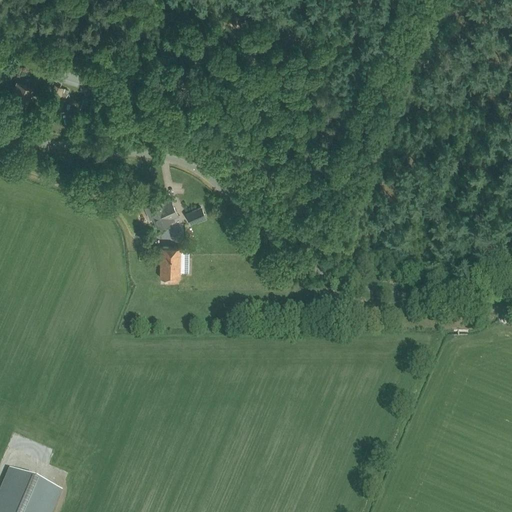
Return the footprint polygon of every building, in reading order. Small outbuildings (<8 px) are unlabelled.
[(55,79),(77,85),(81,72),(59,65),(55,79)] [(17,82),(13,91),(9,100),(25,107),(34,89),(17,82)] [(45,106),(52,109),(58,111),(67,89),(62,87),(54,84),(45,106)] [(152,216),(157,226),(173,219),(173,217),(177,215),(170,198),(165,200),(164,199),(145,207),(150,218),(152,216)] [(201,206),(193,209),(197,219),(205,215),(201,206)] [(160,246),(160,277),(180,277),(180,271),(180,248),(180,246),(160,246)] [(11,470),(0,496),(0,511),(52,511),(61,491),(11,470)]
